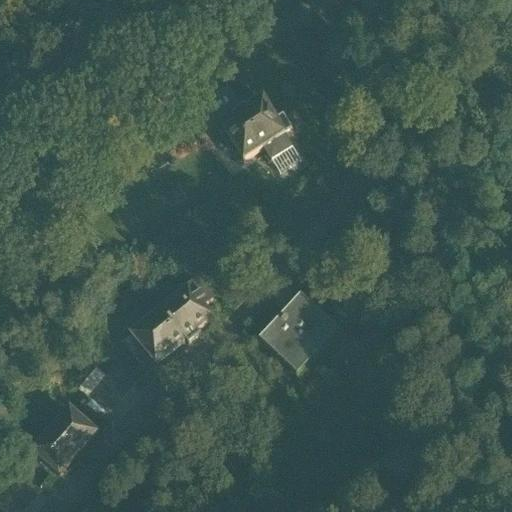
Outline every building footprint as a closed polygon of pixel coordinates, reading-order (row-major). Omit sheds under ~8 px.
[(264,153),(272,165),(292,152),(284,139),(292,134),(283,119),(275,124),(263,104),(245,114),(242,108),(233,113),(237,119),(222,128),(244,165),(264,153)] [(292,152),(272,165),(282,181),(302,169),(292,152)] [(131,337),(156,368),(186,344),(189,348),(200,339),(197,335),(213,322),(205,311),(214,304),(197,284),(131,337)] [(260,344),(298,379),(339,335),(301,299),(260,344)] [(88,401),(107,418),(133,388),(115,372),(88,401)] [(33,455),(59,479),(96,438),(70,415),(33,455)] [(0,501),(0,511),(1,511),(24,511),(41,494),(22,477),(0,501)]
